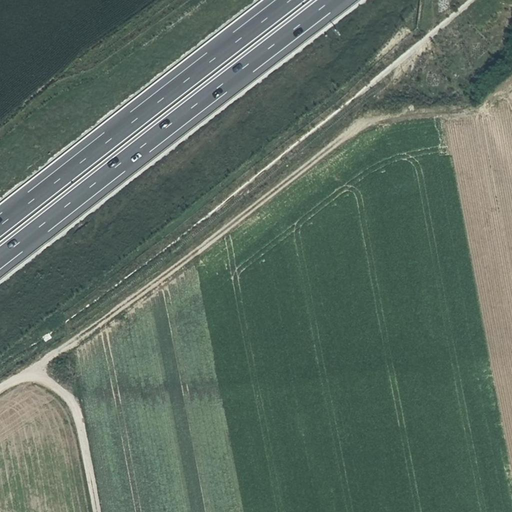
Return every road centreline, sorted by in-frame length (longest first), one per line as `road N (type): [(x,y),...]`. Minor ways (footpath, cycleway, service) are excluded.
road 1 (track): [(459,25),(395,107),(298,169),(43,363),(38,377),(0,388)]
road 2 (motorway): [(0,255),(329,0)]
road 3 (motorway): [(286,0),(0,222)]
road 4 (track): [(22,77),(99,53),(169,0)]
road 5 (track): [(95,511),(75,405),(38,377)]
